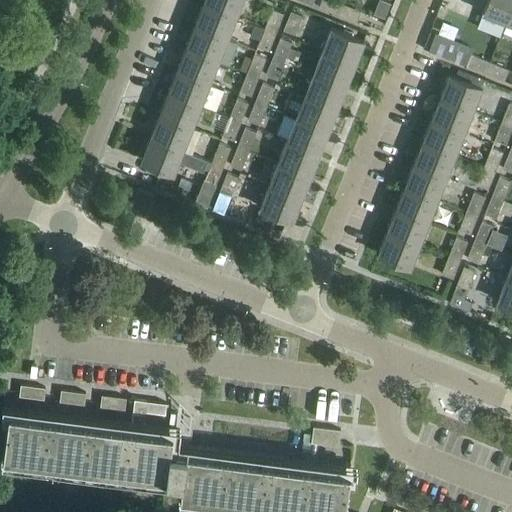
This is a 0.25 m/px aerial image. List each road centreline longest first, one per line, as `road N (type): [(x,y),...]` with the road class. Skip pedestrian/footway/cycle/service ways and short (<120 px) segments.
road 1 (residential): [(62,225),(47,314),(62,350),(388,391)]
road 2 (residential): [(424,0),(297,318)]
road 3 (residential): [(297,318),(62,225)]
road 4 (residential): [(62,225),(150,0)]
road 5 (unclassified): [(1,200),(108,0)]
road 6 (residential): [(388,391),(389,432),(402,452),(511,495)]
road 7 (residential): [(511,403),(400,358)]
